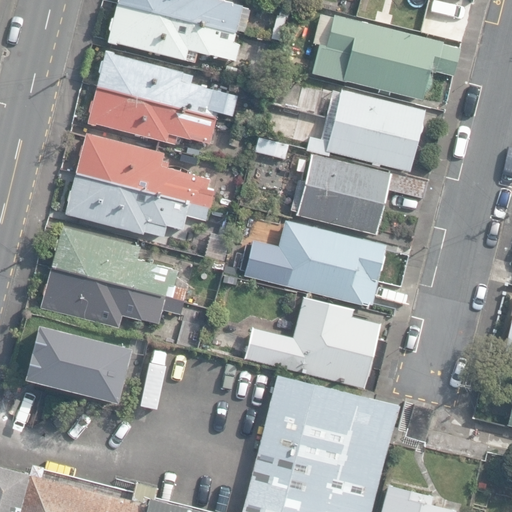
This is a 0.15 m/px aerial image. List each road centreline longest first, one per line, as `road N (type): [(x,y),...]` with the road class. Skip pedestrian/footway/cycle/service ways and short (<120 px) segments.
road 1 (residential): [(436,377),(511,66)]
road 2 (secondary): [(29,85),(0,222)]
